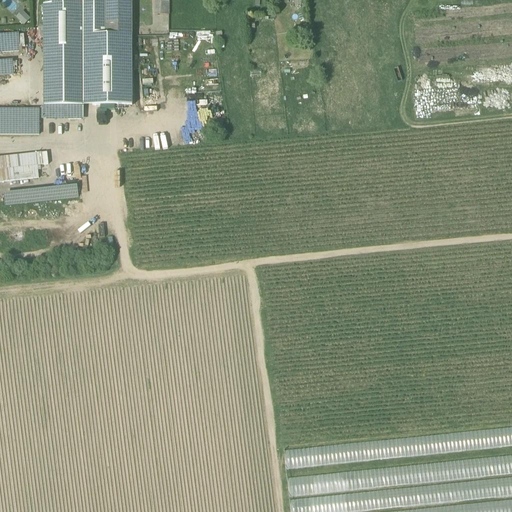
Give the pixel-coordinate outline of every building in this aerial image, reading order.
[(53,0),(54,4),(44,5),(44,57),(82,57),(83,106),(132,106),(132,36),(106,36),(105,0),(53,0)] [(105,0),(106,36),(132,36),(131,0),(105,0)] [(168,15),(168,2),(155,1),(155,7),(162,7),(162,15),(168,15)] [(30,19),(22,11),(16,18),(24,26),(30,19)] [(17,36),(0,37),(0,53),(19,52),(18,48),(17,37),(17,36)] [(82,57),(44,57),(44,106),(83,106),(82,57)] [(0,63),(0,75),(13,75),(12,63),(0,63)] [(68,108),(42,108),(42,118),(68,118),(68,108)] [(68,108),(68,118),(68,120),(83,120),(83,108),(68,108)] [(0,122),(39,123),(39,111),(0,110),(0,122)] [(0,135),(39,135),(39,123),(0,122),(0,135)] [(41,154),(0,157),(0,182),(38,178),(37,167),(42,166),(41,154)] [(78,198),(77,188),(5,196),(5,206),(78,198)]
